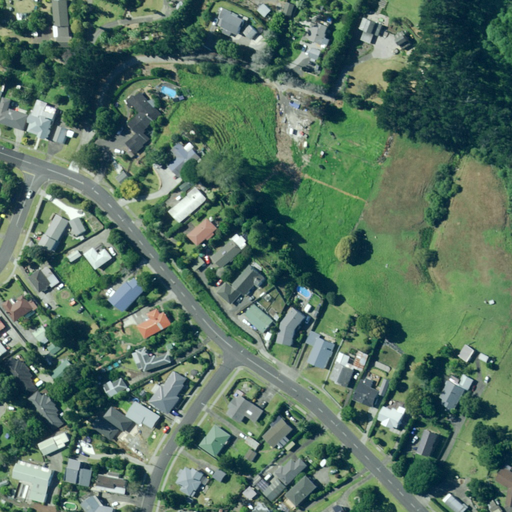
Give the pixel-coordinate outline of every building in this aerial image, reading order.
[(52,26),(52,38),(55,38),(55,48),(70,48),(69,37),(67,37),(67,27),(68,27),(67,1),(59,1),(58,0),(53,0),(54,1),(52,1),(53,26),(52,26)] [(290,18),(295,5),(287,3),(282,15),(284,15),(290,18)] [(270,11),(265,6),(263,5),(258,11),(264,17),(270,11)] [(232,33),(238,36),(245,21),(239,18),(240,16),(225,9),(223,14),(221,19),(222,19),(219,26),(222,27),(222,28),(225,29),(223,33),(230,37),(232,33)] [(378,35),(381,28),(382,25),(364,17),(359,28),(364,30),(361,39),(369,43),(374,33),(378,35)] [(326,35),(329,28),(319,24),(317,26),(316,26),(316,27),(314,27),(313,30),(310,29),(308,34),(311,35),(311,36),(309,40),(313,42),(323,46),(323,45),(328,46),(330,40),(326,39),(327,35),(326,35)] [(258,34),(255,30),(251,26),(244,32),(244,33),(251,40),(258,34)] [(411,44),(404,31),(395,36),(403,49),(411,44)] [(317,61),(321,51),(312,48),(309,58),(317,61)] [(159,102),(154,97),(150,101),(142,91),(136,97),(134,95),(127,100),(129,103),(128,104),(131,108),(133,106),(139,113),(127,123),(131,128),(136,133),(124,143),(133,154),(149,140),(143,133),(145,131),(144,129),(149,125),(162,114),(162,113),(155,106),(158,104),(159,102)] [(12,101),(6,99),(4,98),(0,108),(0,123),(12,128),(18,112),(10,109),(9,112),(9,111),(12,101)] [(46,109),(38,106),(37,105),(34,112),(33,117),(31,116),(28,124),(31,125),(28,133),(39,136),(38,138),(46,141),(46,140),(48,136),(57,109),(47,106),(46,109)] [(304,139),(308,128),(309,124),(304,123),(305,122),(287,117),(286,117),(282,116),(282,117),(278,132),(300,138),(301,138),(304,139)] [(16,140),(20,141),(21,142),(25,130),(24,130),(25,126),(20,124),(20,125),(19,128),(19,129),(18,128),(14,139),(16,140)] [(53,141),(63,144),(68,131),(59,127),(53,141)] [(190,152),(185,146),(182,142),(172,150),(177,157),(168,165),(179,177),(180,176),(202,157),(196,150),(194,148),(190,152)] [(122,185),(130,178),(122,171),(120,173),(119,174),(115,177),(122,185)] [(182,192),(183,191),(193,185),(189,179),(178,187),(179,188),(182,192)] [(179,222),(206,199),(195,187),(186,195),(185,195),(186,196),(172,208),(169,211),(179,222)] [(72,221),(71,220),(59,214),(49,234),(49,235),(47,240),(44,246),(56,252),(61,241),(66,230),(68,228),(72,221)] [(80,217),(72,221),(79,235),(88,231),(80,217)] [(208,240),(215,234),(213,232),(217,229),(207,218),(196,228),(188,235),(198,246),(200,244),(206,238),(208,240)] [(243,251),(243,250),(233,240),(215,255),(213,257),(220,265),(223,268),(231,261),(232,262),(235,260),(234,258),(243,251)] [(40,249),(34,241),(28,245),(34,253),(40,249)] [(114,258),(113,257),(107,249),(106,250),(101,243),(87,254),(99,269),(101,268),(114,258)] [(69,257),(73,262),(83,255),(79,249),(69,257)] [(199,271),(208,263),(206,261),(210,257),(204,251),(192,264),(199,271)] [(259,287),(260,286),(267,278),(251,264),(233,285),(235,286),(232,290),(241,297),(244,294),(246,296),(247,295),(248,295),(252,292),(251,291),(257,285),(259,287)] [(55,288),(62,282),(50,266),(44,270),(43,268),(39,272),(35,275),(31,277),(42,293),(46,290),(47,291),(49,289),(49,288),(53,285),(55,288)] [(129,312),(149,288),(138,279),(135,283),(133,284),(131,283),(131,282),(123,292),(115,300),(129,312)] [(34,299),(32,301),(31,301),(26,294),(25,294),(20,298),(21,300),(19,301),(18,302),(15,298),(12,300),(12,299),(5,303),(18,321),(26,315),(35,309),(36,310),(40,307),(34,299)] [(45,305),(55,317),(63,311),(53,299),(45,305)] [(274,321),(261,309),(260,308),(261,306),(258,303),(257,305),(255,304),(255,305),(246,315),(251,319),(250,321),(263,333),(274,321)] [(167,311),(165,312),(164,313),(161,308),(153,312),(152,313),(153,314),(155,318),(145,323),(143,325),(150,338),(175,324),(167,311)] [(305,317),(296,310),(294,308),(293,308),(291,312),(281,323),(277,343),(292,346),(294,339),(296,329),(305,317)] [(33,332),(40,341),(42,344),(49,340),(47,337),(50,334),(43,325),(42,325),(37,330),(33,332)] [(321,335),(319,334),(310,331),(305,342),(306,343),(314,346),(307,362),(324,369),(335,344),(334,344),(319,338),(321,335)] [(48,347),(53,354),(61,348),(56,341),(48,347)] [(467,362),(475,351),(466,344),(458,355),(467,362)] [(173,361),(172,359),(170,353),(159,357),(158,355),(153,357),(149,346),(140,349),(144,361),(140,362),(142,369),(146,367),(147,370),(173,361)] [(355,368),(362,371),(369,356),(361,352),(359,355),(354,366),(348,363),(351,357),(349,356),(341,353),(336,362),(337,363),(330,378),(333,380),(332,382),(340,385),(340,384),(347,387),(355,370),(354,370),(355,368)] [(488,362),(490,357),(483,353),(480,359),(481,359),(487,362),(488,362)] [(26,361),(25,362),(24,362),(22,359),(19,360),(15,356),(4,364),(28,396),(38,389),(37,387),(32,380),(33,379),(31,377),(32,376),(33,375),(30,370),(31,369),(26,361)] [(61,384),(73,373),(78,369),(69,359),(60,366),(52,374),(61,384)] [(172,414),(177,408),(184,398),(181,395),(188,385),(187,384),(191,378),(180,370),(168,386),(166,385),(154,401),(172,414)] [(469,389),(474,380),(464,375),(459,384),(458,386),(450,381),(449,381),(440,398),(443,400),(441,404),(446,407),(445,410),(451,414),(454,409),(455,409),(465,390),(468,392),(469,389)] [(130,386),(127,382),(124,377),(115,383),(114,381),(107,385),(114,396),(120,393),(121,394),(129,390),(128,388),(130,387),(130,386)] [(355,400),(375,407),(381,391),(373,388),(376,381),(369,378),(368,381),(363,379),(355,400)] [(387,396),(393,381),(388,379),(384,388),(382,394),(386,396),(387,396)] [(52,396),(51,396),(50,397),(48,393),(44,395),(41,391),(30,398),(53,431),(64,423),(63,422),(58,415),(59,414),(58,412),(58,411),(59,410),(56,405),(58,403),(52,396)] [(248,401),(242,397),(239,395),(237,399),(234,397),(229,406),(228,407),(230,409),(226,414),(240,424),(245,416),(255,423),(264,411),(263,411),(248,401)] [(164,416),(162,415),(141,401),(132,415),(146,424),(148,422),(155,427),(156,428),(164,416)] [(393,410),(386,407),(385,407),(379,420),(384,422),(383,424),(394,429),(395,427),(398,428),(399,424),(406,409),(401,407),(399,411),(394,408),(393,410)] [(286,436),(293,430),(282,419),(274,426),(273,427),(272,427),(262,437),(268,443),(266,445),(269,448),(271,446),(273,448),(274,448),(278,444),(281,448),(282,448),(286,445),(287,446),(290,442),(289,441),(290,440),(286,436)] [(227,441),(231,436),(215,425),(207,437),(206,437),(200,446),(215,457),(225,444),(226,445),(227,443),(228,441),(227,441)] [(437,435),(428,432),(425,430),(421,441),(417,449),(416,453),(428,458),(432,447),(437,435)] [(60,449),(69,445),(68,442),(73,440),(70,432),(42,444),(48,455),(60,450),(60,449)] [(260,444),(251,438),(249,436),(246,440),(244,442),(255,450),(260,444)] [(256,453),(255,453),(249,449),(244,458),(251,462),(256,454),(256,453)] [(87,463),(73,459),(67,481),(90,487),(94,471),(85,469),(87,463)] [(287,486),(307,466),(300,459),(299,459),(296,463),(292,459),(283,467),(282,466),(276,471),(275,473),(286,485),(287,486)] [(32,464),(24,462),(23,462),(19,477),(39,483),(35,498),(48,502),(57,472),(40,467),(32,464)] [(511,471),(511,469),(511,466),(508,465),(506,468),(505,467),(496,481),(510,489),(509,490),(509,492),(507,506),(511,506),(511,471)] [(228,472),(220,467),(217,472),(225,476),(228,472)] [(202,474),(195,470),(193,468),(191,471),(186,468),(184,471),(181,469),(177,476),(180,478),(176,483),(183,488),(181,491),(190,496),(191,496),(193,497),(196,492),(194,491),(194,490),(196,491),(201,483),(203,484),(206,478),(205,477),(203,476),(203,475),(202,474)] [(127,494),(128,489),(130,480),(123,479),(123,477),(120,477),(121,473),(111,471),(110,475),(103,474),(100,488),(127,494)] [(316,486),(307,478),(306,476),(285,496),(288,498),(288,499),(294,505),(296,507),(297,507),(315,490),(316,488),(317,487),(316,486)] [(286,487),(285,486),(277,478),(264,492),(263,492),(271,501),(286,487)] [(30,487),(24,485),(20,497),(26,499),(30,487)] [(354,499),(357,504),(364,499),(361,494),(354,499)] [(462,506),(451,495),(449,494),(443,501),(455,511),(463,511),(466,509),(468,507),(464,504),(462,506)] [(113,506),(107,505),(106,505),(99,496),(96,498),(87,504),(91,511),(117,511),(118,507),(116,507),(113,506)] [(502,511),(503,511),(502,509),(499,506),(498,507),(494,500),(489,504),(492,508),(490,509),(491,511),(502,511)]
